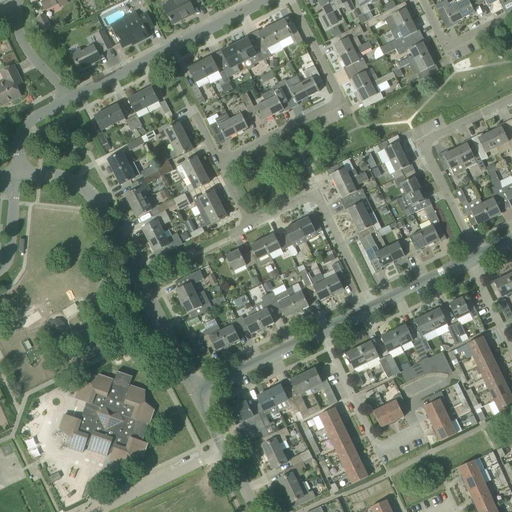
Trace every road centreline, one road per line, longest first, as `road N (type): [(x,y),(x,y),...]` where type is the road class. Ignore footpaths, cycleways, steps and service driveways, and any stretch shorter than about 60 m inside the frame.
road 1 (residential): [(195,392),(95,201),(67,177),(15,174)]
road 2 (residential): [(453,379),(413,400),(407,410),(418,432),(384,449),(374,445),(322,333)]
road 3 (residential): [(218,161),(334,97),(288,0)]
road 4 (residential): [(473,260),(422,143),(511,101)]
road 5 (residential): [(69,99),(269,0)]
road 6 (residential): [(369,309),(317,194),(251,226)]
road 7 (unclassified): [(92,511),(224,449)]
road 8 (residential): [(195,392),(322,333)]
road 9 (residential): [(511,14),(439,44),(417,0)]
